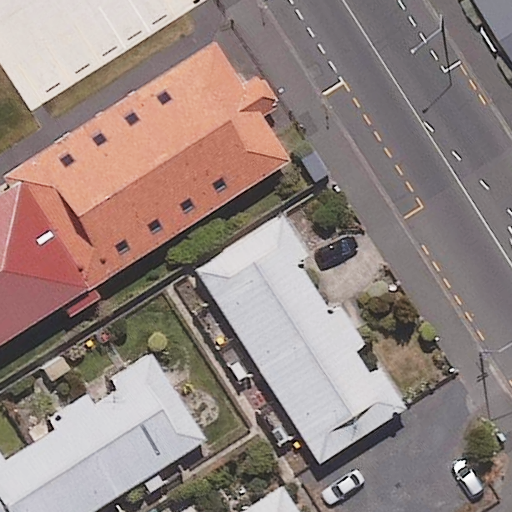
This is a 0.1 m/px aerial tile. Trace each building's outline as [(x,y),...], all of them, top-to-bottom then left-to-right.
[(0,0),(0,146),(217,2),(216,0),(0,0)] [(511,0),(475,0),(511,59),(511,0)] [(65,281),(75,297),(205,217),(252,188),(288,166),(261,122),(277,112),(258,83),(244,92),(214,44),(0,176),(65,281)] [(0,321),(65,281),(0,176),(0,321)] [(354,350),(364,344),(339,303),(329,310),(296,258),(306,252),(281,214),(196,269),(317,460),(403,405),(380,368),(370,374),(354,350)] [(86,511),(204,438),(150,352),(112,376),(118,387),(3,459),(0,453),(0,511),(86,511)] [(298,511),(281,484),(236,511),(298,511)]
